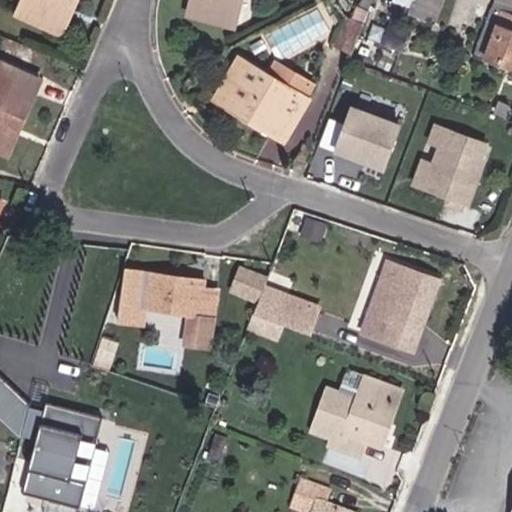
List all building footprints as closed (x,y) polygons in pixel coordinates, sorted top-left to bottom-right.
[(72,7),(74,0),(24,0),(18,15),(50,29),(62,3),(72,7)] [(232,23),(237,0),(205,0),(202,15),(232,23)] [(352,54),(367,12),(358,8),(353,20),(348,18),(336,47),(352,54)] [(511,66),(511,16),(492,9),(476,54),(511,66)] [(401,51),(408,33),(390,26),(382,44),(401,51)] [(284,140),(308,99),(268,76),(238,58),(219,91),(244,105),(239,114),(284,140)] [(19,128),(40,80),(0,62),(0,146),(10,125),(19,128)] [(316,87),(276,64),(268,76),(308,99),(316,87)] [(427,108),(432,93),(402,82),(396,97),(427,108)] [(402,126),(349,107),(333,151),(386,171),(402,126)] [(468,204),(483,161),(479,159),(484,144),(437,126),(431,141),(441,145),(433,166),(421,162),(414,180),(426,185),(425,188),(449,197),(465,202),(468,204)] [(304,172),(307,162),(297,158),(293,168),(304,172)] [(413,351),(439,279),(387,261),(361,333),(413,351)] [(255,303),(266,276),(239,265),(228,292),(255,303)] [(213,318),(217,291),(202,289),(189,287),(191,279),(124,269),(117,322),(144,326),(147,308),(213,318)] [(202,289),(203,281),(191,279),(189,287),(202,289)] [(281,296),(263,290),(254,313),(272,320),(281,296)] [(311,334),(320,311),(281,296),(272,320),(284,325),(311,334)] [(279,339),(284,325),(272,320),(254,313),(248,328),(279,339)] [(114,362),(119,348),(101,342),(96,356),(114,362)] [(356,401),(365,376),(352,371),(350,376),(345,374),(337,394),(342,395),(356,401)] [(30,405),(0,375),(0,417),(22,437),(39,442),(25,495),(81,510),(106,418),(45,401),(41,416),(30,413),(30,405)] [(380,448),(401,389),(365,376),(356,401),(342,395),(335,414),(321,409),(315,424),(335,431),(333,436),(329,448),(359,459),(365,443),(380,448)] [(337,394),(328,390),(321,409),(335,414),(342,395),(337,394)] [(315,424),(313,429),(333,436),(335,431),(315,424)] [(218,462),(226,438),(216,434),(208,459),(218,462)] [(342,511),(324,505),(328,492),(302,482),(292,507),(304,511),(342,511)]
